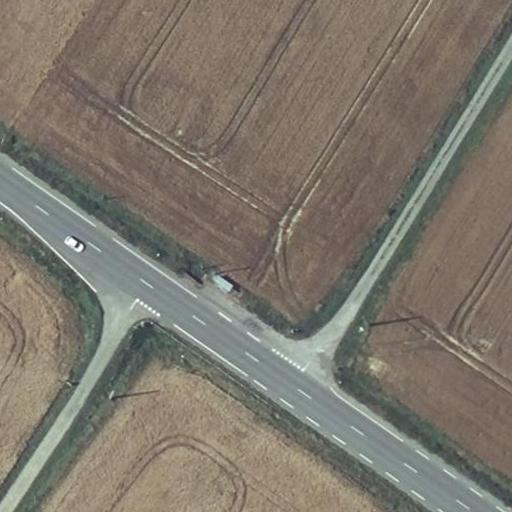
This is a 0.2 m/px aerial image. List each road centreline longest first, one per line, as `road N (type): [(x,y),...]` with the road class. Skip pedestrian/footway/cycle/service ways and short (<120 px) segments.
road 1 (unclassified): [(511,37),(294,387)]
road 2 (unclassified): [(148,285),(2,511)]
road 3 (primary): [(294,387),(479,511)]
road 4 (primary): [(0,180),(148,285)]
road 5 (primary): [(148,285),(294,387)]
